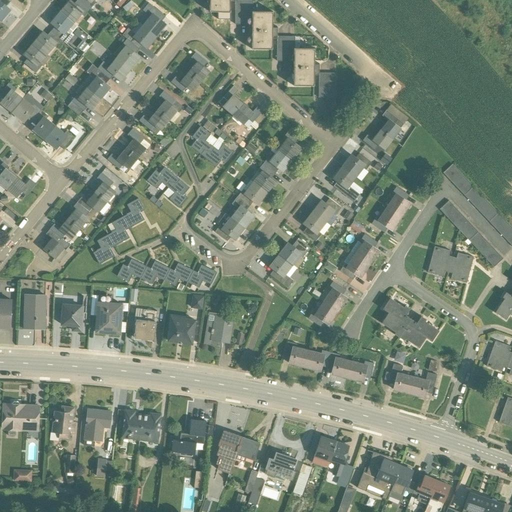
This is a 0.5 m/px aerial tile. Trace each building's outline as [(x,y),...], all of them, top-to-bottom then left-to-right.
[(0,0),(0,21),(9,11),(5,7),(10,3),(6,0),(0,0)] [(68,0),(59,11),(77,27),(85,18),(83,17),(89,9),(79,0),(76,0),(74,3),(69,0),(68,0)] [(79,0),(89,9),(95,3),(97,5),(101,0),(79,0)] [(234,2),(234,0),(208,0),(209,12),(229,12),(229,2),(234,2)] [(138,22),(156,37),(166,25),(161,21),(165,17),(148,3),(142,11),(145,13),(138,22)] [(51,31),(62,41),(67,45),(72,38),(70,35),(77,27),(59,11),(49,23),(54,27),(51,31)] [(271,38),(276,39),(276,36),(277,28),(271,28),(271,12),(251,12),(251,24),(251,48),(271,49),(271,38)] [(91,29),(96,34),(103,25),(99,22),(97,25),(96,24),(91,29)] [(126,39),(138,49),(141,46),(146,49),(156,37),(138,22),(131,32),(128,28),(122,36),(126,39)] [(33,42),(50,58),(57,49),(56,48),(62,41),(51,31),(47,35),(42,31),(33,42)] [(113,55),(116,57),(130,69),(140,57),(135,53),(138,49),(126,39),(113,55)] [(82,41),(76,48),(82,52),(83,50),(85,52),(88,48),(87,46),(88,45),(82,41)] [(23,63),(35,73),(41,66),(42,67),(50,58),(33,42),(22,55),(27,59),(23,63)] [(312,75),(317,75),(318,73),(318,64),(313,63),(313,49),(293,48),(292,61),(292,85),(312,85),(312,75)] [(195,62),(188,71),(199,82),(207,71),(202,67),(206,62),(194,52),(190,57),(195,62)] [(103,62),(97,69),(109,79),(112,75),(120,81),(130,69),(116,57),(108,66),(103,62)] [(82,83),(100,98),(110,86),(106,83),(109,79),(97,69),(92,65),(86,72),(89,74),(82,83)] [(77,71),(72,67),(68,72),(73,76),(77,71)] [(170,82),(186,94),(190,90),(191,91),(199,82),(188,71),(180,81),(174,76),(170,82)] [(64,80),(75,88),(79,82),(69,74),(64,80)] [(12,113),(26,96),(17,88),(16,90),(8,83),(0,93),(0,96),(3,99),(0,103),(12,113)] [(82,111),(86,107),(90,111),(100,98),(82,83),(75,92),(77,94),(70,101),(82,111)] [(221,106),(232,115),(242,104),(232,96),(238,90),(232,86),(218,102),(222,106),(221,106)] [(40,96),(46,101),(51,95),(45,90),(40,96)] [(163,100),(156,109),(169,120),(173,123),(180,114),(178,112),(182,107),(163,90),(158,96),(163,100)] [(31,122),(41,110),(43,107),(27,94),(26,96),(12,113),(23,122),(27,119),(31,122)] [(78,116),(82,111),(70,101),(67,106),(78,116)] [(242,104),(232,115),(242,125),(243,124),(247,128),(249,125),(261,111),(256,106),(251,112),(242,104)] [(380,130),(392,139),(400,129),(399,128),(407,118),(390,104),(381,115),(387,120),(380,130)] [(183,110),(188,115),(192,110),(187,105),(183,110)] [(142,115),(138,120),(155,135),(159,130),(160,131),(169,120),(156,109),(147,119),(142,115)] [(32,130),(44,139),(55,125),(46,118),(48,116),(41,110),(31,122),(34,125),(32,130)] [(266,115),(261,111),(249,125),(255,129),(259,125),(258,124),(266,115)] [(209,132),(213,132),(216,128),(207,120),(202,126),(209,132)] [(55,125),(44,139),(55,148),(58,144),(63,149),(73,137),(66,131),(64,133),(55,125)] [(210,134),(199,126),(191,136),(195,140),(190,146),(200,154),(203,150),(211,151),(214,147),(211,145),(205,140),(210,134)] [(124,148),(137,159),(145,149),(146,150),(149,145),(131,129),(126,135),(132,139),(124,148)] [(361,140),(374,150),(377,146),(383,150),(392,139),(380,130),(372,140),(366,135),(361,140)] [(277,148),(291,160),(300,148),(296,145),(300,140),(287,131),(280,140),(282,142),(277,148)] [(221,132),(218,136),(223,141),(226,137),(221,132)] [(158,142),(163,148),(171,140),(167,134),(158,142)] [(211,145),(216,139),(210,134),(205,140),(211,145)] [(217,150),(222,144),(221,143),(223,141),(218,137),(216,139),(211,145),(214,147),(217,150)] [(244,147),(252,154),(256,149),(248,142),(244,147)] [(203,150),(200,154),(215,166),(221,159),(225,162),(233,152),(222,144),(217,150),(214,147),(211,151),(203,150)] [(268,156),(262,163),(274,173),(277,169),(282,171),(291,160),(277,148),(273,146),(270,150),(273,153),(271,157),(268,156)] [(122,164),(128,169),(137,159),(124,148),(116,158),(110,153),(106,159),(118,169),(122,164)] [(340,165),(355,177),(361,181),(367,172),(364,170),(371,162),(358,153),(355,157),(350,153),(340,165)] [(379,161),(386,166),(391,159),(384,154),(379,161)] [(0,183),(6,188),(15,178),(5,169),(8,166),(2,162),(0,164),(0,183)] [(236,163),(233,167),(248,178),(250,174),(236,163)] [(262,163),(249,180),(266,193),(276,181),(271,177),(274,173),(262,163)] [(451,164),(442,173),(446,177),(455,168),(451,164)] [(332,186),(356,204),(361,197),(359,195),(362,190),(352,182),(355,177),(340,165),(330,178),(335,182),(332,186)] [(178,179),(164,167),(158,173),(154,170),(146,180),(156,188),(161,183),(164,185),(168,181),(175,183),(178,179)] [(226,173),(233,177),(237,172),(231,167),(226,173)] [(455,168),(446,177),(450,181),(460,173),(455,168)] [(93,192),(106,203),(115,191),(108,186),(112,182),(100,172),(96,178),(101,182),(93,192)] [(460,173),(450,181),(454,186),(464,177),(460,173)] [(464,177),(454,186),(459,190),(468,181),(464,177)] [(15,178),(6,188),(16,196),(20,191),(25,195),(34,183),(29,179),(24,185),(15,178)] [(168,181),(164,185),(167,188),(173,192),(169,198),(168,199),(178,207),(187,197),(183,194),(189,187),(178,179),(175,183),(168,181)] [(240,192),(237,196),(249,206),(252,202),(257,206),(266,193),(249,180),(245,185),(240,192)] [(245,185),(240,181),(235,188),(240,192),(245,185)] [(468,181),(459,190),(463,195),(472,186),(468,181)] [(472,186),(463,195),(467,199),(476,190),(472,186)] [(385,207),(399,217),(408,203),(404,200),(408,195),(395,187),(390,194),(392,196),(385,207)] [(173,192),(167,188),(162,193),(169,198),(173,192)] [(476,190),(467,199),(471,204),(480,195),(476,190)] [(80,197),(76,202),(92,216),(96,212),(97,213),(106,203),(93,192),(86,201),(80,197)] [(480,195),(471,204),(475,208),(484,199),(480,195)] [(149,200),(154,204),(157,200),(152,196),(149,200)] [(229,217),(243,227),(252,216),(245,211),(249,206),(237,196),(231,203),(236,208),(229,217)] [(130,212),(122,216),(129,228),(144,220),(139,212),(144,210),(137,198),(126,204),(130,212)] [(310,211),(329,225),(336,216),(335,215),(340,208),(328,198),(325,202),(320,198),(310,211)] [(484,199),(475,208),(479,212),(489,204),(484,199)] [(448,200),(438,209),(443,213),(452,205),(448,200)] [(74,209),(67,218),(79,229),(88,219),(89,220),(92,216),(76,202),(72,207),(74,209)] [(203,207),(216,217),(220,212),(207,203),(203,207)] [(489,204),(479,212),(484,217),(493,208),(489,204)] [(456,209),(452,205),(443,213),(447,218),(456,209)] [(386,228),(391,230),(399,217),(385,207),(378,217),(375,216),(370,224),(383,232),(386,228)] [(493,208),(484,217),(488,221),(497,212),(493,208)] [(456,209),(447,218),(451,222),(460,214),(456,209)] [(342,217),(348,221),(353,215),(347,210),(342,217)] [(302,231),(315,241),(320,233),(322,235),(329,225),(310,211),(300,224),(305,227),(302,231)] [(497,212),(488,221),(492,226),(501,217),(497,212)] [(217,222),(219,224),(215,230),(214,232),(226,241),(230,236),(234,239),(243,227),(229,217),(223,214),(217,222)] [(460,214),(451,222),(455,227),(464,218),(460,214)] [(111,232),(108,234),(114,246),(129,238),(124,230),(129,228),(122,216),(107,225),(111,232)] [(501,217),(492,226),(496,230),(505,221),(501,217)] [(53,223),(49,228),(61,238),(64,234),(70,239),(72,237),(75,239),(81,231),(79,229),(67,218),(59,228),(53,223)] [(464,218),(455,227),(459,231),(468,223),(464,218)] [(363,227),(353,220),(349,227),(358,234),(363,227)] [(505,221),(496,230),(500,235),(510,226),(505,221)] [(468,223),(459,231),(463,236),(473,227),(468,223)] [(511,228),(510,226),(500,235),(504,239),(511,231),(511,228)] [(473,227),(463,236),(468,240),(477,231),(473,227)] [(50,238),(41,249),(54,259),(55,258),(59,261),(67,252),(67,250),(70,247),(69,246),(69,245),(61,238),(49,228),(45,233),(50,238)] [(477,231),(468,240),(472,244),(481,236),(477,231)] [(92,252),(99,264),(114,256),(110,248),(114,246),(108,234),(96,240),(100,247),(95,250),(96,250),(92,252)] [(349,251),(351,252),(369,264),(378,250),(373,247),(376,242),(364,234),(358,242),(356,241),(349,251)] [(481,236),(472,244),(476,249),(485,240),(481,236)] [(485,240),(476,249),(480,253),(489,245),(485,240)] [(277,255),(295,268),(296,269),(303,259),(301,258),(307,250),(294,241),(291,245),(287,243),(277,255)] [(315,246),(321,251),(323,248),(322,247),(324,245),(319,241),(315,246)] [(489,245),(480,253),(484,258),(493,249),(489,245)] [(430,259),(449,264),(452,256),(448,255),(449,250),(433,246),(430,259)] [(493,249),(484,258),(489,262),(498,254),(493,249)] [(351,252),(339,271),(351,279),(354,275),(359,278),(369,264),(351,252)] [(455,257),(452,256),(449,264),(469,269),(472,257),(457,252),(455,257)] [(498,254),(489,262),(493,266),(502,258),(498,254)] [(295,268),(277,255),(269,266),(273,269),(269,274),(286,288),(292,280),(288,277),(295,268)] [(127,266),(122,264),(116,276),(128,282),(131,275),(136,277),(136,276),(140,278),(146,266),(130,259),(127,266)] [(426,272),(442,276),(443,271),(447,272),(449,264),(430,259),(426,272)] [(150,268),(146,266),(140,278),(151,284),(155,277),(159,279),(160,278),(163,280),(169,268),(154,261),(150,268)] [(169,268),(163,280),(175,286),(178,279),(183,281),(183,280),(186,282),(192,270),(177,263),(173,270),(169,268)] [(449,264),(447,272),(451,273),(449,278),(465,282),(469,269),(449,264)] [(192,270),(186,282),(198,288),(202,280),(206,283),(206,282),(210,284),(216,272),(200,265),(196,272),(192,270)] [(502,298),(493,312),(504,320),(508,314),(511,316),(511,279),(511,281),(511,293),(510,296),(504,292),(500,297),(502,298)] [(322,300),(337,311),(347,297),(341,294),(345,290),(332,281),(327,289),(325,287),(321,294),(316,291),(314,294),(322,300)] [(42,292),(53,292),(53,283),(43,283),(42,292)] [(130,288),(129,301),(136,302),(137,288),(130,288)] [(22,329),(45,330),(46,294),(23,294),(22,329)] [(190,307),(201,309),(202,295),(191,294),(190,307)] [(95,332),(119,334),(119,332),(120,322),(121,303),(112,302),(112,296),(99,296),(99,301),(97,301),(95,332)] [(404,338),(418,348),(424,337),(430,341),(437,330),(424,321),(425,319),(420,315),(415,322),(404,315),(409,308),(404,305),(402,307),(388,298),(381,308),(387,312),(380,323),(394,332),(393,334),(403,340),(404,338)] [(0,327),(9,328),(10,299),(0,299),(0,327)] [(307,318),(320,327),(323,322),(328,326),(337,311),(322,300),(315,311),(312,310),(307,318)] [(246,310),(255,306),(253,301),(244,305),(246,310)] [(72,330),(80,331),(82,306),(81,306),(81,304),(63,303),(61,324),(72,325),(72,330)] [(157,310),(135,308),(134,317),(136,317),(135,328),(133,338),(153,340),(156,318),(157,310)] [(202,343),(218,346),(219,346),(216,345),(217,341),(228,343),(232,318),(224,317),(224,315),(208,312),(202,343)] [(194,318),(170,315),(167,340),(176,342),(177,341),(181,341),(181,342),(191,344),(194,318)] [(292,333),(298,335),(301,329),(294,326),(292,333)] [(234,344),(240,345),(243,334),(237,332),(234,344)] [(489,353),(508,360),(511,352),(507,351),(509,346),(493,340),(489,353)] [(296,344),(287,341),(283,356),(289,358),(288,363),(303,367),(308,350),(295,346),(296,344)] [(320,353),(308,350),(303,367),(319,371),(321,366),(325,367),(330,352),(321,350),(320,353)] [(339,354),(330,352),(325,367),(330,368),(329,374),(345,378),(350,360),(338,357),(339,354)] [(502,366),(505,367),(508,360),(489,353),(485,365),(500,371),(502,366)] [(430,357),(427,369),(433,371),(436,359),(430,357)] [(350,360),(345,378),(362,383),(363,376),(369,378),(373,363),(363,360),(363,363),(350,360)] [(392,389),(408,393),(412,376),(400,373),(402,366),(392,363),(388,382),(393,384),(392,389)] [(412,376),(408,393),(423,397),(424,392),(431,394),(435,374),(432,373),(426,372),(424,379),(412,376)] [(511,398),(506,397),(502,409),(511,412),(511,398)] [(15,430),(38,432),(39,404),(19,403),(17,401),(13,401),(12,403),(2,402),(0,430),(7,430),(7,434),(9,437),(12,437),(15,435),(15,430)] [(58,433),(58,438),(69,440),(70,432),(74,432),(75,422),(72,422),(74,407),(61,405),(60,411),(53,410),(53,417),(54,418),(54,420),(52,421),(51,432),(58,433)] [(87,408),(82,445),(94,446),(94,440),(101,441),(103,428),(109,428),(111,411),(87,408)] [(120,438),(139,440),(142,414),(135,413),(135,411),(124,409),(120,438)] [(511,412),(502,409),(497,422),(511,427),(511,412)] [(142,414),(139,440),(157,442),(161,414),(149,412),(149,415),(142,414)] [(171,451),(194,455),(195,441),(203,443),(205,421),(190,419),(188,433),(180,432),(179,439),(172,438),(171,451)] [(215,463),(230,468),(234,458),(241,436),(222,430),(217,445),(218,446),(216,454),(218,455),(215,463)] [(311,462),(326,468),(329,460),(336,441),(319,435),(312,456),(313,456),(311,462)] [(259,442),(241,436),(234,458),(244,462),(245,457),(253,460),(259,442)] [(336,441),(329,460),(335,462),(331,474),(339,476),(343,465),(345,465),(348,455),(346,454),(348,445),(336,441)] [(284,477),(291,480),(294,472),(292,471),(296,458),(274,451),(272,458),(268,457),(263,473),(283,480),(284,477)] [(381,497),(386,499),(387,496),(399,465),(390,462),(392,457),(372,451),(367,468),(364,467),(356,487),(365,491),(366,492),(368,493),(370,494),(373,495),(376,496),(379,497),(381,497)] [(64,472),(73,473),(74,455),(65,454),(64,472)] [(95,476),(104,477),(105,471),(110,472),(111,460),(106,460),(106,459),(97,458),(95,476)] [(292,492),(300,495),(310,467),(302,464),(292,492)] [(399,465),(387,496),(400,501),(404,490),(408,480),(412,470),(410,470),(410,468),(406,466),(404,467),(399,465)] [(12,480),(30,481),(31,470),(13,469),(12,480)] [(243,492),(250,494),(255,478),(257,471),(251,469),(243,492)] [(426,504),(436,480),(434,480),(434,479),(434,478),(433,478),(432,477),(431,477),(430,477),(429,477),(423,475),(420,482),(418,481),(417,483),(414,491),(418,493),(417,495),(415,500),(426,504)] [(68,486),(74,483),(71,477),(65,480),(68,486)] [(255,478),(250,494),(247,502),(255,504),(263,480),(255,478)] [(196,490),(206,491),(207,481),(198,480),(196,490)] [(411,493),(415,483),(408,480),(404,490),(411,493)] [(449,486),(436,480),(426,504),(422,511),(434,511),(439,510),(449,486)] [(335,494),(342,497),(345,485),(345,484),(339,482),(335,494)] [(342,497),(337,511),(345,511),(354,489),(345,485),(342,497)] [(130,511),(138,511),(141,488),(133,487),(130,511)] [(485,511),(490,499),(467,491),(460,511),(459,511),(446,507),(444,511),(485,511)] [(232,509),(240,511),(246,496),(237,493),(232,509)] [(490,499),(485,511),(499,511),(503,503),(490,499)] [(505,511),(509,505),(503,503),(499,511),(505,511)]
